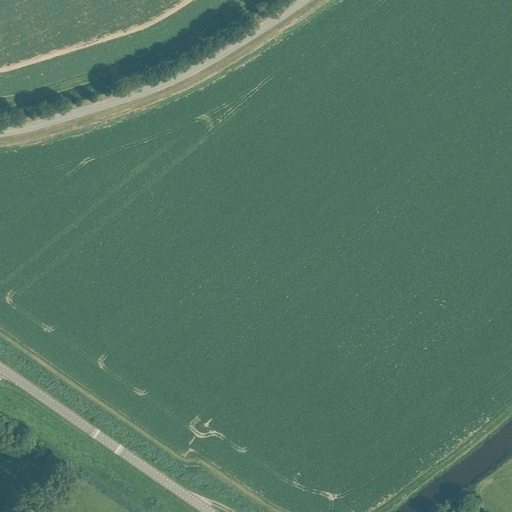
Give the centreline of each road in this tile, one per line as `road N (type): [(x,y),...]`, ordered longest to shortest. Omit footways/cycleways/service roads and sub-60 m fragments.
road 1 (unclassified): [(0,137),(103,112),(196,73),(311,0)]
road 2 (tertiary): [(208,511),(0,369)]
